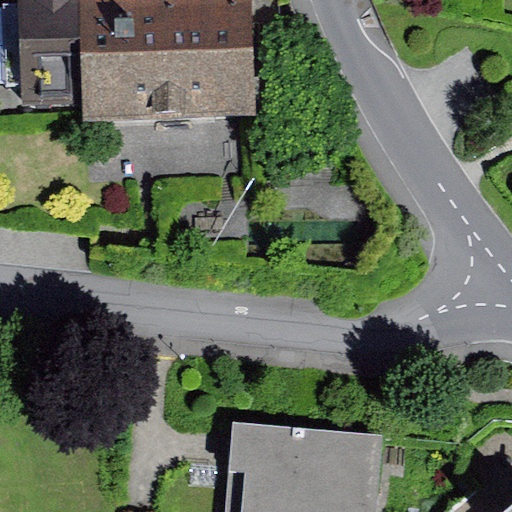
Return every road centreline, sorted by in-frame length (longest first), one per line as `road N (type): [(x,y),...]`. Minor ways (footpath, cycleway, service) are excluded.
road 1 (residential): [(502,266),(462,300),(409,325),(348,327),(0,294)]
road 2 (residential): [(339,0),(386,106),(502,266)]
